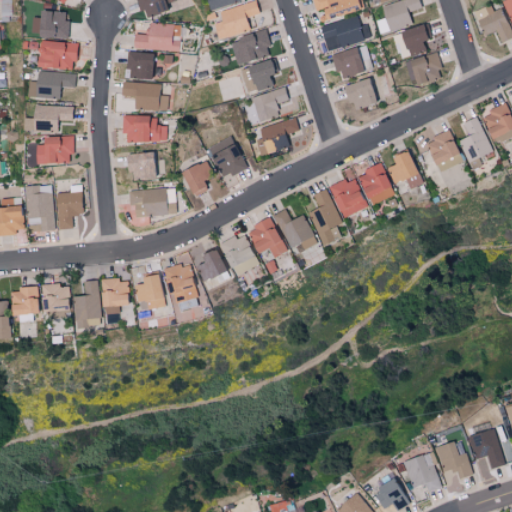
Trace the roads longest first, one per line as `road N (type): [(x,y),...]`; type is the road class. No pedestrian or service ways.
road 1 (residential): [(511,68),(183,239),(149,251),(0,268)]
road 2 (residential): [(104,20),(114,256)]
road 3 (residential): [(286,0),(334,158)]
